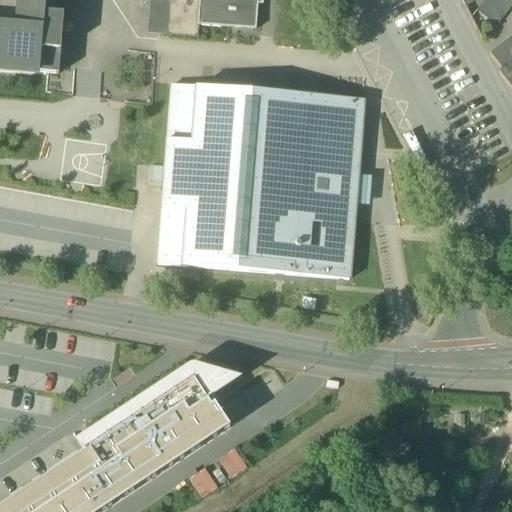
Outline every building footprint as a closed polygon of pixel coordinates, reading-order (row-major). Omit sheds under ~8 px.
[(0,0),(0,73),(36,76),(36,74),(38,50),(49,51),(52,16),(53,0),(19,0),(19,1),(0,0)] [(152,0),(149,34),(196,38),(197,27),(198,0),(152,0)] [(198,0),(197,27),(255,31),(257,0),(198,0)] [(459,0),(464,8),(476,0),(459,0)] [(511,0),(486,0),(477,11),(494,26),(511,1),(511,0)] [(62,17),(52,16),(49,51),(38,50),(36,74),(58,76),(62,17)] [(511,36),(488,54),(501,71),(511,62),(511,36)] [(511,62),(501,71),(498,73),(511,91),(511,90),(511,62)] [(191,144),(196,90),(171,88),(167,142),(191,144)] [(191,144),(167,142),(161,212),(186,214),(182,269),(348,282),(354,206),(356,178),(362,102),(196,90),(191,144)] [(370,179),(356,178),(354,206),(368,208),(370,179)] [(186,214),(161,212),(157,267),(182,269),(186,214)] [(73,443),(81,454),(84,452),(195,379),(209,401),(240,381),(239,380),(195,367),(192,367),(189,367),(73,443)] [(209,409),(213,407),(209,401),(195,379),(84,452),(90,460),(134,431),(139,437),(156,424),(168,408),(178,394),(193,383),(209,409)] [(90,460),(84,452),(81,454),(0,507),(0,511),(103,511),(228,430),(213,407),(209,409),(193,383),(178,394),(168,408),(156,424),(139,437),(134,431),(90,460)]
